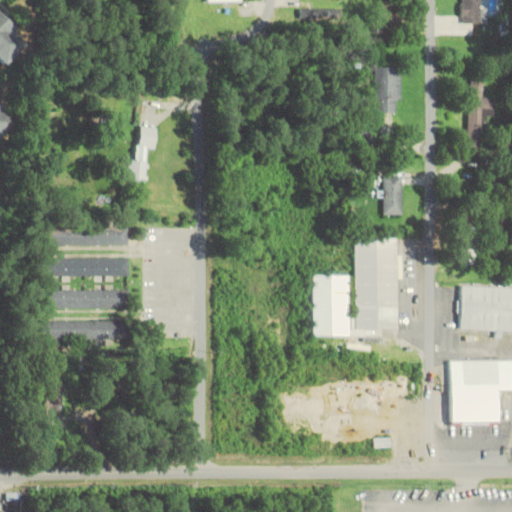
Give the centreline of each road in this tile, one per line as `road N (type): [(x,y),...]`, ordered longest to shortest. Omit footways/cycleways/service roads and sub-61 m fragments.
road 1 (tertiary): [(0,482),(511,471)]
road 2 (residential): [(211,479),(211,75),(215,61),(270,18),(277,0)]
road 3 (residential): [(443,471),(441,0)]
